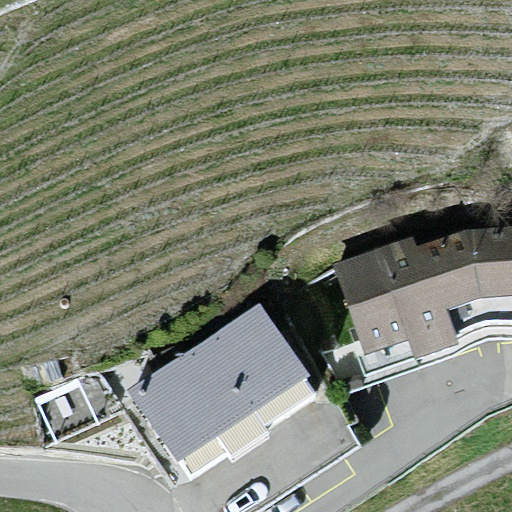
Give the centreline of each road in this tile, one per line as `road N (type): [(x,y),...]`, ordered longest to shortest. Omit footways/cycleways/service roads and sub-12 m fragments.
road 1 (residential): [(0,477),(90,484),(136,511)]
road 2 (track): [(511,470),(399,511)]
